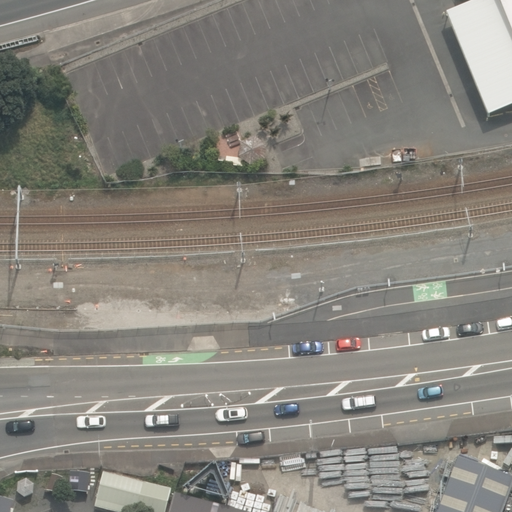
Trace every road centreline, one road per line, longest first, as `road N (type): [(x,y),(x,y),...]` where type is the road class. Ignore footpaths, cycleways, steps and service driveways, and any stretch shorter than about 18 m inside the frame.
road 1 (secondary): [(368,385),(244,413),(0,435)]
road 2 (secondary): [(44,393),(255,374),(368,385)]
road 3 (secondary): [(511,363),(368,385)]
